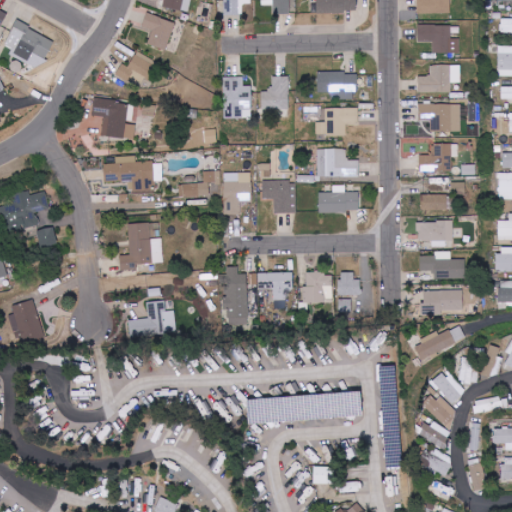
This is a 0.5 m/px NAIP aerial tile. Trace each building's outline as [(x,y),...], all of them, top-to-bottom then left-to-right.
[(190,12),(191,0),(164,0),(163,8),(190,12)] [(251,0),(224,0),(224,15),(243,16),(243,4),(252,4),(251,0)] [(290,14),(289,0),(261,0),(262,0),(269,0),(269,1),(274,0),(274,14),(290,14)] [(357,0),(317,0),(318,12),(357,12),(357,0)] [(451,14),(450,0),(417,0),(418,14),(451,14)] [(148,45),(166,51),(176,24),(148,13),(144,24),(154,28),(148,45)] [(511,19),(502,19),(502,32),(511,32),(511,19)] [(55,42),(18,21),(3,48),(41,69),(55,42)] [(451,25),(418,26),(419,42),(433,42),(433,53),(460,53),(460,39),(452,39),(451,25)] [(511,45),(500,45),(499,76),(511,76),(511,45)] [(122,64),(117,75),(140,86),(144,79),(149,81),(158,62),(137,52),(130,67),(122,64)] [(459,66),(431,65),(431,76),(419,76),(419,93),(451,93),(452,81),(459,81),(459,66)] [(319,93),(332,93),(333,100),(357,99),(356,72),(318,73),(319,93)] [(262,110),(290,110),(290,76),(271,77),(271,92),(262,92),(262,110)] [(224,78),(225,119),(251,118),(250,86),(244,86),(244,77),(224,78)] [(511,99),(511,86),(502,87),(502,99),(511,99)] [(102,136),(135,140),(136,124),(133,123),(135,104),(94,99),(93,116),(103,117),(102,136)] [(462,105),(419,104),(419,121),(431,121),(431,131),(461,132),(462,105)] [(359,108),(327,108),(327,122),(317,122),(317,135),(347,136),(347,125),(359,125),(359,108)] [(403,154),(420,154),(420,174),(452,173),(452,157),(459,157),(458,144),(436,144),(436,138),(403,138),(403,154)] [(318,150),(318,177),(359,177),(359,150),(318,150)] [(511,153),(504,153),(503,168),(511,167),(511,153)] [(105,164),(105,183),(129,182),(129,191),(155,191),(155,162),(137,162),(137,157),(116,157),(116,164),(105,164)] [(210,197),(210,184),(222,184),(221,171),(204,172),(204,184),(180,184),(180,198),(210,197)] [(252,173),(224,174),(225,215),(242,215),(242,203),(253,202),(252,173)] [(511,173),(499,174),(500,200),(511,199),(511,173)] [(297,213),(296,180),(263,181),(263,199),(274,199),(275,213),(297,213)] [(451,194),(466,194),(466,183),(451,182),(451,194)] [(360,192),(346,192),(346,186),(334,185),(334,193),(320,193),(319,212),(359,213),(360,192)] [(47,193),(31,195),(31,196),(0,201),(0,212),(2,224),(25,220),(27,228),(40,226),(37,212),(50,210),(47,193)] [(448,195),(423,195),(423,210),(448,211),(448,195)] [(499,240),(511,239),(511,214),(510,214),(510,221),(499,221),(499,240)] [(418,241),(433,241),(433,246),(447,247),(447,241),(454,241),(454,222),(418,222),(418,241)] [(130,255),(120,256),(121,270),(137,270),(137,264),(164,263),(163,238),(160,239),(160,223),(129,224),(130,255)] [(41,249),(58,245),(54,227),(37,231),(41,249)] [(0,277),(9,275),(0,242),(0,277)] [(498,273),(511,272),(511,247),(498,248),(498,273)] [(451,252),(435,252),(435,256),(420,256),(421,271),(437,271),(437,280),(466,279),(466,259),(451,260),(451,252)] [(248,274),(239,274),(239,267),(226,267),(227,325),(249,324),(248,274)] [(293,273),(259,273),(259,290),(271,290),(271,311),(287,310),(287,290),(294,290),(293,273)] [(333,274),(305,273),(305,302),(333,302),(333,274)] [(339,296),(361,296),(361,280),(355,280),(355,273),(339,273),(339,296)] [(511,302),(511,280),(500,281),(500,303),(511,302)] [(463,291),(424,291),(424,316),(443,315),(443,311),(464,311),(463,291)] [(352,300),(339,299),(339,312),(352,313),(352,300)] [(45,337),(34,301),(9,309),(20,345),(45,337)] [(175,311),(167,312),(166,301),(147,302),(149,319),(129,321),(130,338),(177,333),(175,311)] [(422,360),(466,339),(460,326),(440,335),(439,333),(414,345),(422,360)] [(498,379),(504,359),(498,357),(500,348),(487,345),(483,361),(465,356),(459,381),(477,385),(480,374),(498,379)] [(446,371),(432,383),(452,405),(465,394),(446,371)] [(251,424),(362,418),(361,394),(250,399),(251,424)] [(477,413),(510,407),(508,396),(474,402),(477,413)] [(460,414),(442,398),(429,412),(447,428),(460,414)] [(424,426),(418,434),(444,450),(454,434),(434,422),(429,429),(424,426)] [(481,423),(471,422),(471,449),(481,450),(481,423)] [(511,429),(494,430),(494,444),(507,444),(507,451),(511,450),(511,429)] [(454,458),(436,452),(434,457),(430,456),(425,470),(447,477),(454,458)] [(511,479),(511,458),(503,458),(503,480),(511,479)] [(471,465),(474,491),(487,490),(484,464),(471,465)] [(314,484),(333,484),(333,468),(314,467),(314,484)] [(360,493),(359,481),(341,482),(341,493),(360,493)] [(155,506),(157,490),(151,489),(149,506),(155,506)] [(178,511),(180,504),(160,498),(156,511),(178,511)] [(364,511),(358,503),(348,511),(339,511),(364,511)]
